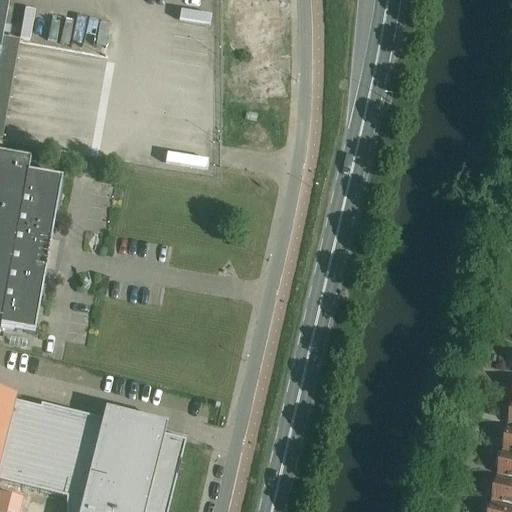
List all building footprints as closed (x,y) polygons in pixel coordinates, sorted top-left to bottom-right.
[(0,0),(0,140),(1,141),(19,42),(3,39),(9,0),(0,0)] [(105,40),(113,12),(92,7),(85,34),(105,40)] [(0,330),(1,327),(34,333),(61,179),(28,173),(31,159),(0,154),(0,330)] [(0,511),(172,511),(189,444),(168,439),(171,427),(109,412),(106,423),(45,408),(44,411),(18,404),(19,401),(0,396),(0,511)] [(511,430),(508,429),(503,452),(511,453),(511,430)] [(511,456),(503,455),(498,477),(511,479),(511,456)] [(511,482),(498,479),(492,502),(511,505),(511,482)]
